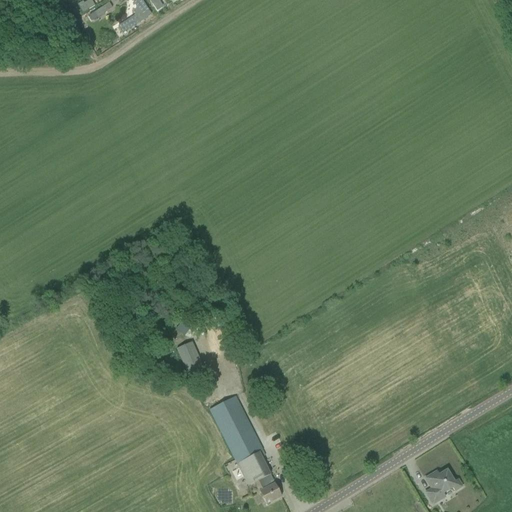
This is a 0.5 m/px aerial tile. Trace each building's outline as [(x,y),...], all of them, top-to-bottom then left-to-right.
[(131,0),(136,8),(134,17),(118,27),(122,34),(151,15),(140,0),(131,0)] [(87,11),(94,6),(91,1),(84,5),(87,11)] [(157,12),(162,9),(157,2),(152,5),(157,12)] [(97,18),(104,14),(100,9),(93,13),(97,18)] [(177,350),(189,376),(203,370),(191,343),(177,350)] [(234,398),(209,412),(234,460),(243,478),(248,487),(255,483),(259,492),(266,505),(281,497),(277,489),(274,484),(270,475),(259,454),(263,452),(234,398)] [(445,498),(443,494),(452,488),(454,492),(461,487),(457,480),(453,482),(446,471),(439,476),(437,472),(425,479),(431,490),(425,493),(432,505),(445,498)]
